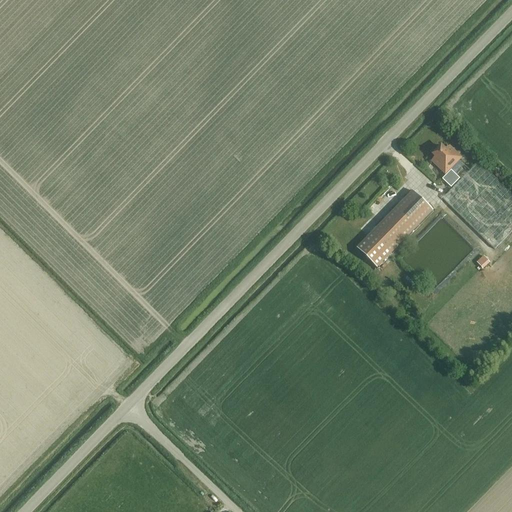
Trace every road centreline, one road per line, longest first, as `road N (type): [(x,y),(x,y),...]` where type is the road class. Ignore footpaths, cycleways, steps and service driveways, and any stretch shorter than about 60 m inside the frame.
road 1 (unclassified): [(127,407),(511,13)]
road 2 (unclassified): [(237,511),(127,407)]
road 3 (unclassified): [(25,511),(127,407)]
